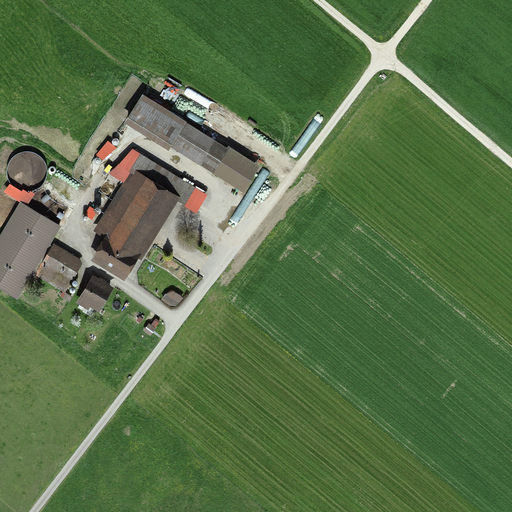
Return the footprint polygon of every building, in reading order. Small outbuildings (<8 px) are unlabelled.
[(170,144),(184,122),(187,117),(151,94),(132,123),(169,147),(170,144)] [(184,122),(170,144),(246,192),(260,169),(184,122)] [(22,152),(18,153),(14,156),(11,159),(9,164),(8,168),(7,173),(8,177),(10,181),(13,185),(15,187),(19,189),(25,190),(28,190),(34,189),(38,187),(41,185),(43,182),(46,178),(47,174),(47,170),(46,166),(45,163),(43,159),(41,156),(37,154),(32,152),(27,151),(22,152)] [(109,241),(98,261),(124,276),(170,195),(194,209),(203,192),(140,156),(132,171),(138,175),(102,237),(109,241)] [(0,244),(0,288),(16,298),(60,224),(25,203),(0,244)] [(55,248),(38,274),(63,290),(79,263),(55,248)] [(93,279),(79,301),(91,308),(93,305),(99,308),(111,290),(93,279)]
